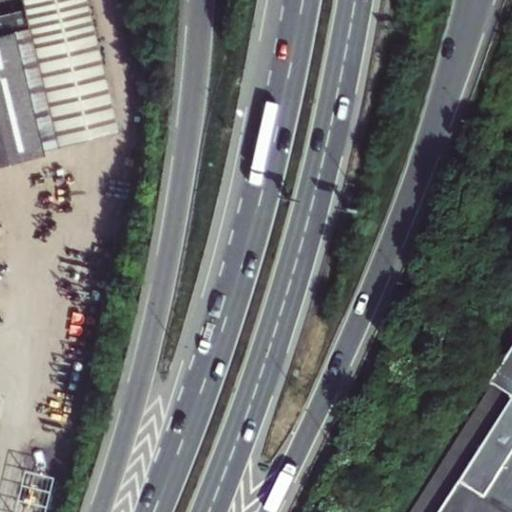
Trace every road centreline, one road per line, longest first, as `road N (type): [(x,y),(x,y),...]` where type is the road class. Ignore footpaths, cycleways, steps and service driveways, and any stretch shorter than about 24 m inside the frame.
road 1 (trunk): [(269,511),(401,221),(470,16)]
road 2 (trunk): [(209,511),(296,258),(355,0)]
road 3 (trunk): [(200,0),(166,268),(100,511)]
road 4 (trunk): [(276,127),(222,335),(153,511)]
road 5 (trunk): [(301,0),(276,127)]
road 6 (trunk): [(287,0),(276,127)]
